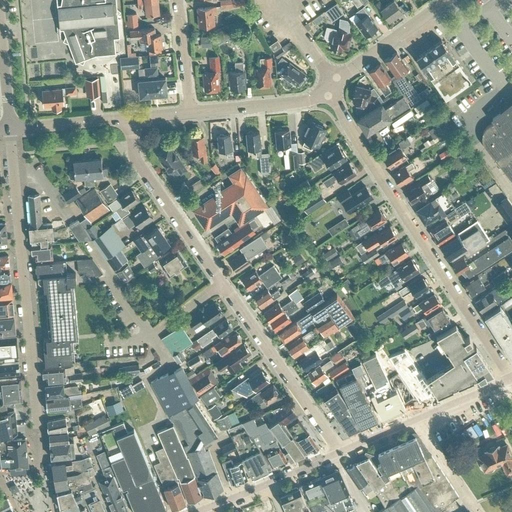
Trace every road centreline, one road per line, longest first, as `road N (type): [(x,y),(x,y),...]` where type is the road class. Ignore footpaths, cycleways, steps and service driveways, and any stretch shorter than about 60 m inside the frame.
road 1 (residential): [(328,93),(510,376)]
road 2 (residential): [(37,434),(10,128)]
road 3 (residential): [(340,451),(222,283)]
road 4 (residential): [(222,283),(153,335),(139,326),(88,245)]
road 5 (residential): [(222,283),(133,154),(128,117)]
road 6 (residential): [(340,451),(193,511)]
road 7 (residential): [(188,112),(328,93)]
road 8 (residential): [(334,80),(445,0)]
